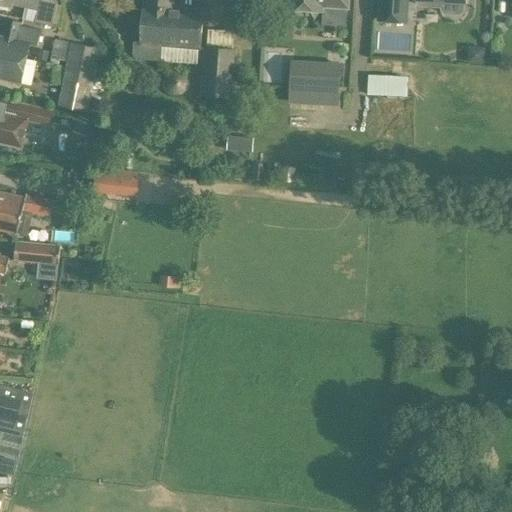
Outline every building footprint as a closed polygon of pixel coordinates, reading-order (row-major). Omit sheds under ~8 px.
[(12,6),(37,11),(34,25),(51,28),(56,1),(51,0),(0,0),(0,3),(12,7),(12,6)] [(145,0),(142,43),(134,43),(132,59),(197,64),(199,48),(201,48),(204,10),(175,7),(175,0),(145,0)] [(287,0),(287,9),(323,11),(323,7),(348,9),(348,0),(287,0)] [(378,0),(377,22),(408,23),(409,0),(378,0)] [(463,11),(464,3),(463,0),(416,0),(417,4),(419,6),(441,8),(441,11),(444,14),(459,15),(463,11)] [(40,30),(19,25),(20,22),(4,19),(0,35),(0,78),(31,85),(37,61),(26,59),(29,44),(36,46),(40,30)] [(70,42),(66,61),(65,67),(61,85),(57,105),(87,112),(101,48),(70,42)] [(200,96),(232,98),(235,49),(204,47),(200,96)] [(292,62),(291,86),(325,88),(324,104),(338,104),(339,76),(327,75),(328,64),(292,62)] [(369,74),(368,93),(408,94),(408,74),(369,74)] [(0,140),(21,146),(24,135),(27,121),(48,126),(52,109),(0,96),(0,140)] [(229,134),(228,149),(253,150),(254,135),(229,134)] [(137,197),(140,173),(95,169),(92,192),(137,197)] [(26,194),(25,199),(0,193),(0,228),(17,233),(27,235),(32,213),(50,217),(54,200),(26,194)] [(16,241),(14,261),(58,266),(60,246),(16,241)] [(0,255),(0,274),(5,275),(9,257),(0,255)] [(0,432),(11,435),(13,430),(24,432),(34,393),(0,385),(0,432)] [(0,457),(0,468),(14,472),(17,461),(0,457)]
